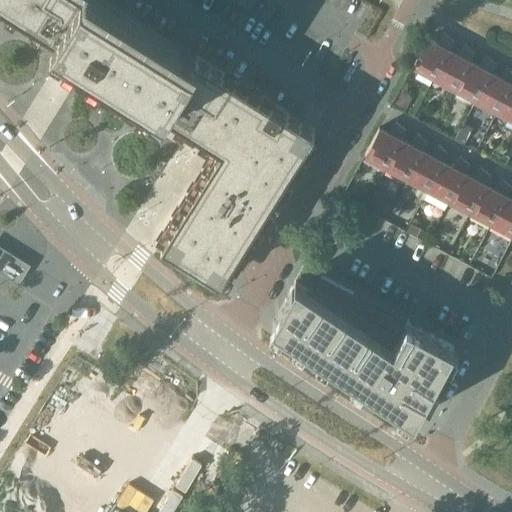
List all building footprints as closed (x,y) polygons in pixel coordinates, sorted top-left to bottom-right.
[(0,0),(0,3),(81,54),(83,52),(92,58),(89,63),(221,147),(161,243),(220,280),(315,130),(196,55),(192,62),(93,0),(0,0)] [(427,38),(413,64),(435,76),(449,50),(454,41),(444,32),(438,44),(427,38)] [(449,50),(435,76),(456,87),(470,61),(470,62),(475,52),(465,44),(459,55),(449,50)] [(480,67),(470,62),(470,61),(456,87),(477,99),(491,73),(492,73),(496,64),(486,55),(480,67)] [(492,73),(491,73),(477,99),(498,110),(511,84),(511,70),(507,66),(501,78),(492,73)] [(511,84),(498,110),(511,117),(511,84)] [(390,133),(380,128),(366,154),(387,165),(401,139),(406,130),(396,122),(390,133)] [(401,139),(387,165),(408,177),(422,151),(423,151),(428,142),(417,133),(411,145),(401,139)] [(423,151),(422,151),(408,177),(430,188),(444,162),(449,153),(439,144),(432,156),(423,151)] [(444,162),(430,188),(451,199),(465,173),(465,174),(470,164),(460,156),(453,167),(444,162)] [(465,174),(465,173),(451,199),(472,211),(486,185),(491,176),(481,167),(475,179),(465,174)] [(486,185),(472,211),(493,222),(507,196),(511,187),(511,186),(502,178),(496,190),(486,185)] [(511,198),(507,196),(493,222),(511,232),(511,198)] [(0,269),(18,281),(28,266),(0,248),(0,269)] [(394,344),(296,279),(272,323),(417,418),(455,346),(408,320),(394,344)]
